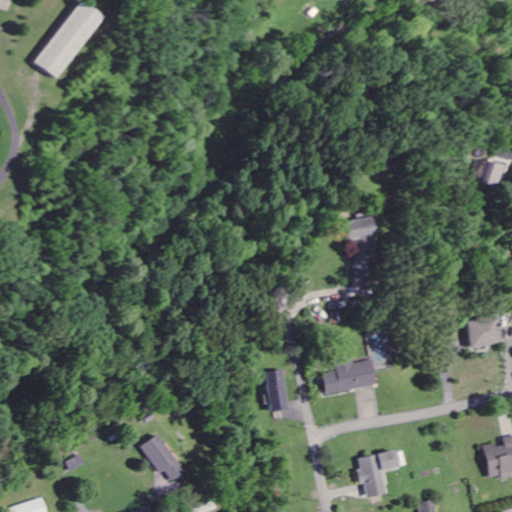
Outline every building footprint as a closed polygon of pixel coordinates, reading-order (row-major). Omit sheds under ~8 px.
[(101,18),(80,2),(33,64),(54,80),(101,18)] [(504,189),(510,166),(487,160),(481,183),(504,189)] [(344,223),(348,243),(351,242),(357,281),(373,278),(367,238),(373,237),(370,218),(344,223)] [(464,324),(472,351),(502,343),(495,316),(464,324)] [(377,387),(373,362),(352,365),(351,356),(334,359),(336,374),(322,375),(325,394),(377,387)] [(267,413),(286,412),(282,372),(264,373),(267,413)] [(185,472),(156,435),(140,448),(169,484),(185,472)] [(485,448),(492,479),(503,477),(504,481),(511,479),(511,437),(504,439),(505,444),(485,448)] [(405,452),(362,459),(365,478),(409,471),(405,452)] [(8,510),(8,511),(46,511),(42,499),(8,510)] [(438,511),(437,502),(419,505),(420,511),(438,511)]
